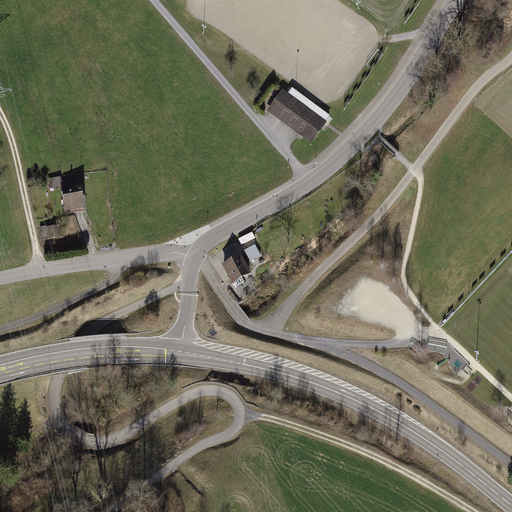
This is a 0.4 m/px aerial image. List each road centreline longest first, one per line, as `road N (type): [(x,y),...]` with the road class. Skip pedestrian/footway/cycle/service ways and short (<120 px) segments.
road 1 (track): [(190,282),(83,335),(58,374),(61,425),(103,443),(199,391),(220,391),(242,412),(232,430),(201,442),(106,511)]
road 2 (track): [(193,256),(239,318),(262,329),(371,219),(485,75),(511,59)]
road 3 (residential): [(455,0),(384,112),(331,166),(193,256),(178,350)]
road 4 (secondary): [(178,350),(286,374),(368,406),(511,505)]
road 5 (track): [(262,329),(351,355),(396,379),(511,463)]
road 6 (track): [(242,412),(271,415),(412,469),(474,511)]
road 7 (track): [(154,0),(312,182)]
road 8 (track): [(511,398),(440,330),(382,343),(317,343)]
road 9 (secondary): [(0,369),(79,352),(178,350)]
road 10 (track): [(440,330),(400,279),(421,182),(414,169)]
road 11 (track): [(40,267),(13,135),(0,111)]
